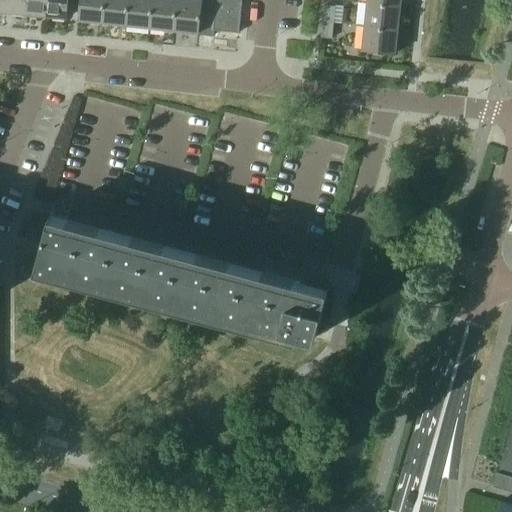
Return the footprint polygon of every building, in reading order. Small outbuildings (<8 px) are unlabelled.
[(6,0),(6,11),(26,13),(27,0),(6,0)] [(27,0),(26,13),(46,15),(47,0),(27,0)] [(47,0),(46,15),(67,18),(69,0),(47,0)] [(80,0),(79,19),(103,22),(105,0),(80,0)] [(105,0),(103,22),(127,24),(129,0),(105,0)] [(129,0),(127,24),(151,27),(153,0),(129,0)] [(153,0),(151,27),(175,30),(178,0),(153,0)] [(178,0),(175,30),(198,32),(199,32),(202,0),(178,0)] [(202,0),(199,32),(198,32),(198,34),(214,36),(215,30),(240,32),(243,0),(202,0)] [(368,1),(365,25),(398,29),(401,5),(368,1)] [(326,5),(324,21),(334,22),(336,6),(326,5)] [(334,22),(324,21),(323,37),(332,38),(334,22)] [(398,29),(365,25),(363,50),(396,53),(398,29)] [(294,280),(294,281),(52,216),(53,215),(51,214),(36,268),(38,269),(38,268),(297,337),(296,338),(298,339),(299,333),(316,337),(331,283),(313,278),(312,285),(294,280)] [(511,451),(505,449),(502,461),(511,463),(511,451)] [(511,463),(502,461),(499,472),(511,475),(511,463)] [(511,475),(499,472),(497,472),(493,486),(511,491),(511,475)] [(497,511),(511,511),(511,504),(501,501),(497,511)]
